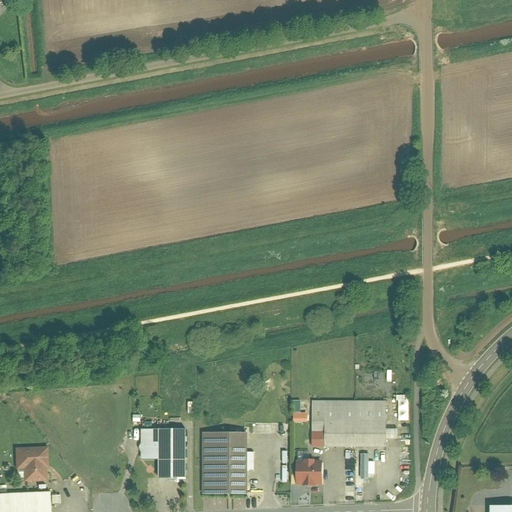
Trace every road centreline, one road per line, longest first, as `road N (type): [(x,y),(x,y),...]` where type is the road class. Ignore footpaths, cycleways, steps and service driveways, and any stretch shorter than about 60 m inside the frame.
road 1 (unclassified): [(429,15),(0,97)]
road 2 (unclassified): [(429,15),(429,332),(445,363),(469,384)]
road 3 (unclassified): [(423,511),(452,412),(469,384)]
